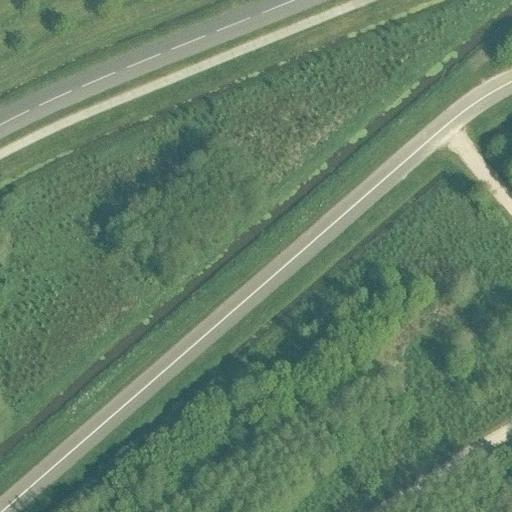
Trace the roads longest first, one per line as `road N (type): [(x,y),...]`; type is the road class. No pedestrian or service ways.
road 1 (tertiary): [(0,130),(304,0)]
road 2 (track): [(391,511),(511,435)]
